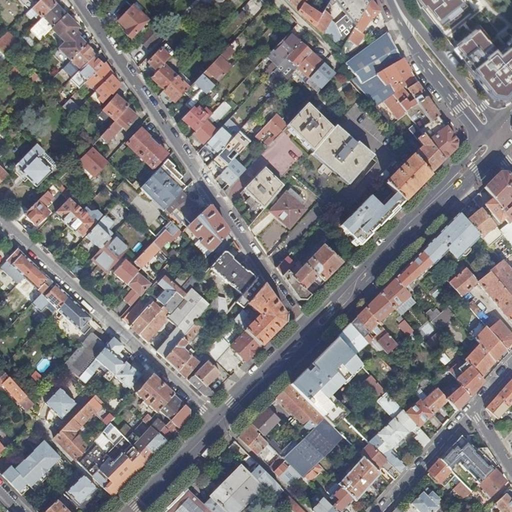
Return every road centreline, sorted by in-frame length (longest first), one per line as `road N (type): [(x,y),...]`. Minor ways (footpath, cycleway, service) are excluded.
road 1 (residential): [(304,324),(78,0)]
road 2 (residential): [(0,219),(217,423)]
road 3 (tertiary): [(497,140),(482,106),(395,4)]
road 4 (tertiary): [(395,4),(425,60),(497,140)]
road 5 (unclassified): [(378,511),(469,410)]
road 6 (primary): [(356,284),(446,189)]
road 7 (primary): [(129,511),(217,423)]
